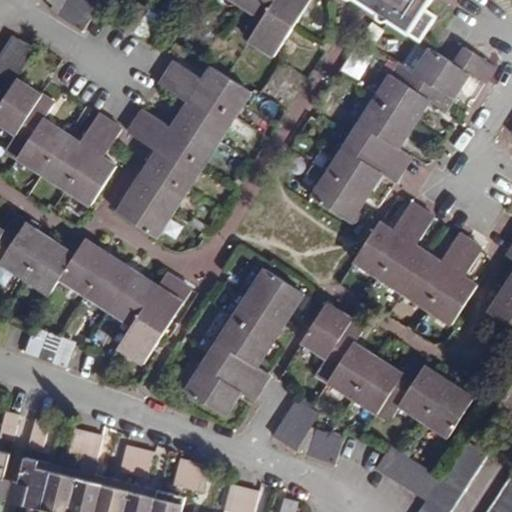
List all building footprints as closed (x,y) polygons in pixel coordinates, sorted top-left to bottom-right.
[(46,0),(59,9),(52,20),(78,36),(91,14),(69,0),(187,0),(199,7),(204,0),(224,0),(257,20),(245,40),(269,55),(304,0),(46,0)] [(354,0),(416,41),(432,15),(420,8),(425,0),(354,0)] [(151,39),(161,13),(146,8),(136,33),(151,39)] [(142,45),(118,30),(104,51),(128,66),(142,45)] [(30,59),(7,46),(0,58),(0,132),(11,139),(0,155),(0,156),(84,208),(109,167),(94,157),(97,150),(102,152),(115,129),(92,115),(77,137),(81,139),(78,147),(37,121),(45,107),(14,88),(30,59)] [(415,74),(401,64),(313,202),(353,228),(384,178),(397,185),(413,161),(400,152),(431,103),(444,111),(467,73),(482,82),(493,64),(463,46),(453,63),(431,50),(415,74)] [(189,79),(169,66),(152,89),(175,103),(178,99),(185,103),(164,135),(158,130),(160,127),(138,113),(122,137),(145,151),(148,148),(153,152),(112,217),(153,242),(247,94),(208,68),(194,88),(188,84),(189,79)] [(511,126),(509,131),(511,132),(511,249),(507,256),(511,259),(511,278),(490,312),(511,325),(511,126)] [(394,235),(382,227),(357,265),(452,326),(477,287),(462,276),(465,270),(469,272),(483,251),(459,235),(440,264),(415,247),(434,219),(410,204),(395,226),(399,228),(394,235)] [(4,244),(0,241),(0,279),(2,275),(51,305),(61,290),(134,336),(121,356),(148,373),(195,297),(170,281),(160,295),(87,249),(76,266),(14,227),(4,244)] [(309,300),(270,275),(191,397),(232,423),(248,398),(259,407),(276,380),(263,372),(309,300)] [(366,330),(334,308),(308,346),(334,363),(325,377),(392,420),(402,406),(450,437),(474,398),(421,362),(411,376),(359,343),(366,330)] [(12,333),(0,328),(0,356),(4,358),(12,333)] [(78,357),(37,342),(27,367),(69,382),(78,357)] [(329,419),(307,405),(282,441),(305,455),(329,419)] [(22,415),(8,410),(0,434),(0,435),(15,440),(22,415)] [(44,447),(50,422),(38,419),(31,444),(44,447)] [(84,458),(91,432),(75,428),(68,453),(84,458)] [(102,435),(91,432),(84,458),(96,460),(102,435)] [(317,460),(335,467),(336,463),(346,467),(354,446),(326,435),(317,460)] [(465,440),(426,498),(417,511),(448,511),(486,454),(465,440)] [(121,474),(135,478),(142,449),(129,446),(121,474)] [(439,476),(392,446),(378,467),(424,497),(439,476)] [(142,449),(135,478),(146,481),(152,452),(142,449)] [(12,453),(0,450),(0,489),(2,490),(12,453)] [(23,500),(43,505),(54,464),(28,457),(18,494),(23,495),(23,500)] [(175,488),(188,492),(195,463),(183,459),(175,488)] [(195,463),(188,492),(201,495),(208,467),(195,463)] [(69,511),(81,471),(54,464),(43,505),(67,511),(69,511)] [(97,511),(107,477),(81,471),(69,511),(97,511)] [(511,511),(511,476),(487,511),(511,511)] [(97,511),(125,511),(133,484),(107,477),(97,511)] [(125,511),(154,511),(160,491),(133,484),(125,511)] [(241,511),(248,488),(235,484),(227,511),(241,511)] [(255,511),(261,492),(248,488),(241,511),(255,511)] [(183,511),(186,498),(160,491),(154,511),(183,511)] [(296,511),(298,502),(285,499),(281,511),(296,511)]
